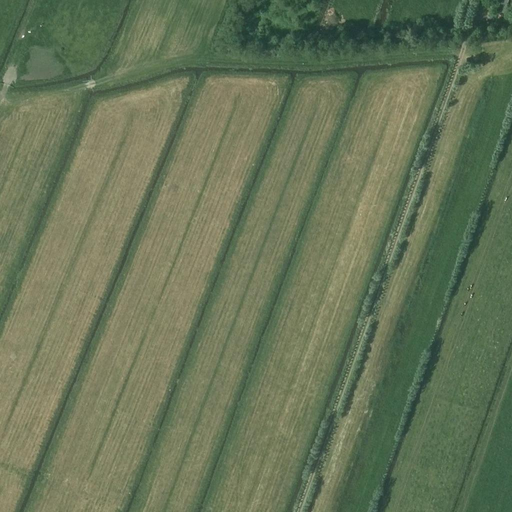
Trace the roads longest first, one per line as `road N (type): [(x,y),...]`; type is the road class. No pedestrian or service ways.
road 1 (track): [(297,511),(478,0)]
road 2 (track): [(511,44),(297,64),(185,60),(77,88),(0,96)]
